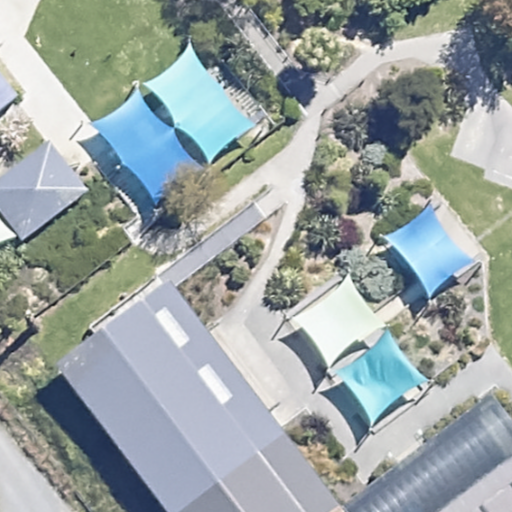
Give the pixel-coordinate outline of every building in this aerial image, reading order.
[(246,129),(186,56),(98,128),(158,201),(246,129)] [(0,108),(15,97),(0,77),(0,108)] [(83,191),(23,120),(0,139),(0,210),(25,240),(83,191)] [(479,260),(439,203),(387,240),(427,296),(479,260)] [(377,326),(342,276),(287,313),(323,364),(377,326)] [(511,511),(511,428),(494,405),(354,511),(337,511),(160,281),(53,363),(167,511),(511,511)] [(427,388),(386,336),(331,378),(372,431),(427,388)]
